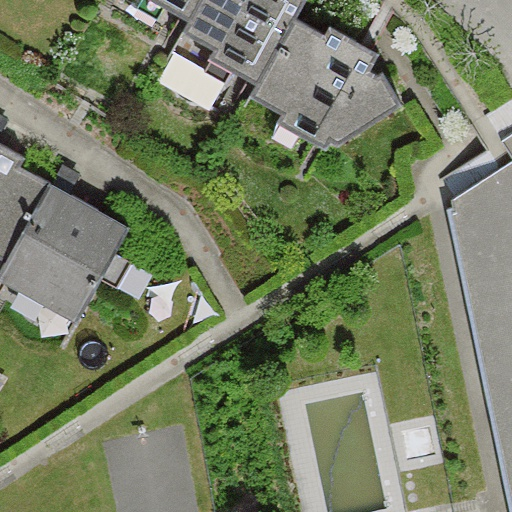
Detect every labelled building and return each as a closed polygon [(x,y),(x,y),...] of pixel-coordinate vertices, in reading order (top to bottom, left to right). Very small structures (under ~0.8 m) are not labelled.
[(159,0),(196,23),(211,0),(159,0)] [(310,6),(299,0),(211,0),(196,23),(186,41),(259,87),(299,23),(310,6)] [(400,86),(299,23),(259,87),(359,150),(400,86)] [(56,194),(0,163),(0,256),(16,265),(56,194)] [(128,234),(56,194),(16,265),(7,282),(79,322),(128,234)]
